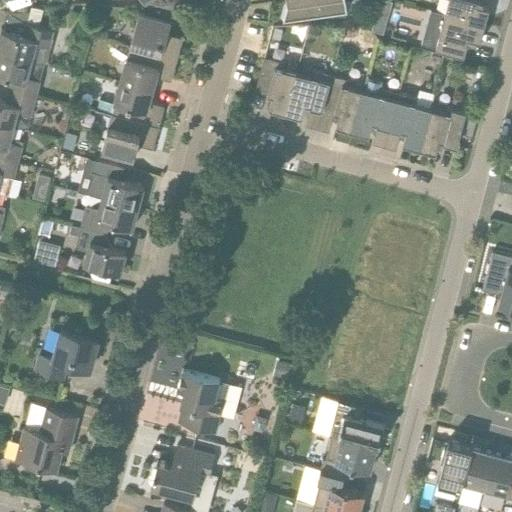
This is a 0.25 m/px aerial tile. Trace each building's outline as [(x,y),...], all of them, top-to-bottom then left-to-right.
[(347,9),(345,0),(288,0),(283,18),(347,9)] [(383,33),(386,23),(390,11),(392,1),(389,0),(380,0),(378,7),(375,20),(372,30),(383,33)] [(448,0),(445,14),(485,24),(489,8),(478,5),(479,0),(448,0)] [(168,33),(171,20),(139,12),(132,35),(137,36),(133,47),(177,59),(183,38),(168,33)] [(469,38),(480,41),(485,24),(445,14),(441,29),(435,27),(430,46),(464,55),(469,38)] [(44,64),(47,51),(53,30),(27,23),(24,35),(1,28),(0,32),(0,51),(31,60),(44,64)] [(320,27),(310,24),(305,39),(315,42),(320,27)] [(283,29),(275,27),(272,37),(280,39),(283,29)] [(360,32),(348,29),(344,43),(356,47),(360,32)] [(126,58),(120,80),(153,89),(156,76),(171,80),(177,59),(133,47),(130,59),(126,58)] [(0,74),(12,78),(9,89),(35,96),(41,76),(28,72),(31,60),(0,51),(0,74)] [(264,56),(255,91),(273,95),(269,108),(286,112),(297,71),(282,67),(284,62),(264,56)] [(312,75),(297,71),(286,112),(303,117),(306,104),(323,109),(332,75),(313,70),(312,75)] [(353,130),(364,89),(349,85),(350,80),(332,75),(323,109),(340,113),(336,126),(353,130)] [(368,75),(364,89),(353,130),(369,135),(373,122),(390,127),(399,93),(381,88),(383,81),(368,77),(369,75),(368,75)] [(149,101),(153,89),(120,80),(114,103),(100,99),(97,110),(111,114),(158,127),(164,105),(149,101)] [(0,98),(0,121),(13,126),(17,114),(30,117),(35,96),(9,89),(6,100),(0,98)] [(417,98),(399,93),(390,127),(406,131),(403,144),(419,148),(431,107),(416,103),(417,98)] [(431,107),(419,148),(436,153),(440,140),(457,145),(466,111),(447,106),(446,111),(431,107)] [(153,148),(158,127),(111,114),(101,149),(134,158),(138,144),(153,148)] [(10,138),(13,126),(0,121),(0,157),(17,162),(23,141),(10,138)] [(77,134),(66,131),(62,146),(73,149),(77,134)] [(0,192),(8,195),(17,162),(0,157),(0,192)] [(89,194),(102,197),(138,206),(144,185),(121,179),(124,167),(98,160),(94,159),(91,171),(95,172),(92,181),(89,194)] [(38,174),(32,198),(44,201),(50,177),(38,174)] [(86,206),(80,226),(106,233),(109,222),(132,228),(138,206),(102,197),(98,209),(86,206)] [(106,233),(80,226),(72,224),(70,232),(78,235),(75,247),(87,250),(84,263),(120,273),(126,251),(103,245),(106,233)] [(55,267),(60,248),(38,243),(33,261),(55,267)] [(499,301),(511,304),(511,255),(499,301)] [(16,288),(3,284),(0,294),(13,298),(16,288)] [(90,369),(98,339),(61,330),(53,358),(40,354),(35,370),(62,378),(66,363),(90,369)] [(288,378),(292,363),(276,359),(272,374),(288,378)] [(216,431),(224,400),(215,398),(220,379),(183,369),(177,389),(184,391),(180,405),(183,405),(179,421),(216,431)] [(0,401),(6,403),(9,387),(0,385),(0,401)] [(30,418),(34,400),(26,399),(22,417),(30,418)] [(331,436),(376,448),(378,448),(384,424),(359,418),(362,406),(338,400),(329,435),(331,436)] [(301,422),(305,406),(293,403),(288,419),(301,422)] [(68,453),(78,414),(47,406),(40,430),(24,426),(16,459),(57,469),(62,451),(68,453)] [(370,470),(376,448),(331,436),(326,458),(323,457),(320,469),(344,475),(347,464),(370,470)] [(473,445),(466,444),(449,439),(446,449),(444,449),(440,463),(442,463),(438,479),(462,486),(472,447),(473,445)] [(210,473),(215,455),(177,445),(171,465),(158,461),(151,486),(194,498),(201,470),(210,473)] [(484,492),(495,453),(472,447),(462,486),(484,492)] [(511,498),(511,457),(495,453),(484,492),(511,498)] [(344,475),(320,469),(317,480),(319,481),(313,505),(338,511),(358,511),(364,492),(341,486),(344,475)] [(453,511),(455,506),(436,501),(433,511),(453,511)] [(197,511),(164,503),(161,511),(197,511)]
